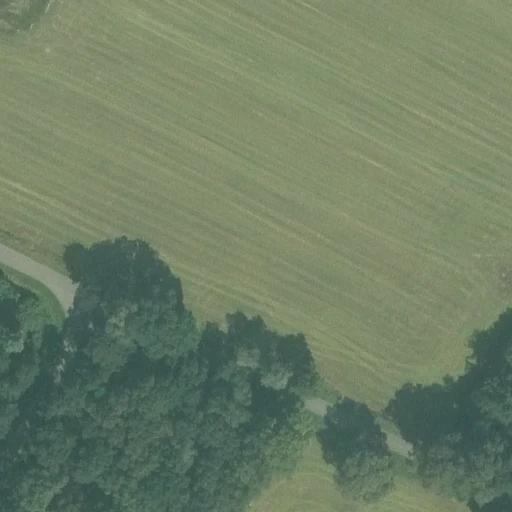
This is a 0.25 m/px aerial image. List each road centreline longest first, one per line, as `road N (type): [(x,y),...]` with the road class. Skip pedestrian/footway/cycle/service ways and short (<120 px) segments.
road 1 (unclassified): [(511,499),(97,299)]
road 2 (unclassified): [(0,477),(97,299)]
